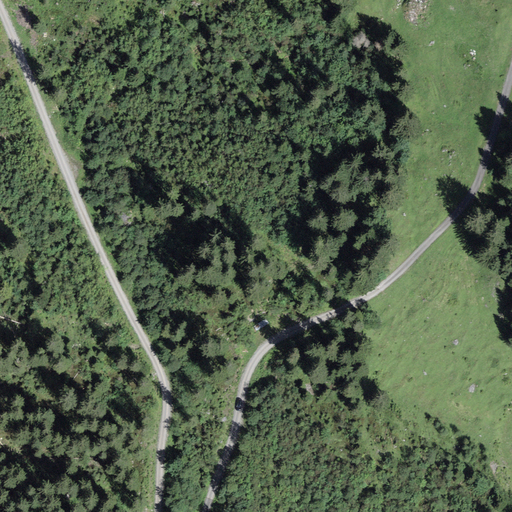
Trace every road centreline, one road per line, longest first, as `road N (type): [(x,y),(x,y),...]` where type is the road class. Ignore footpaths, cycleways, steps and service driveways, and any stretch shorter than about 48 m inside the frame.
road 1 (track): [(511,65),(483,179),(433,238),(363,305),(261,349),(203,511)]
road 2 (track): [(154,511),(163,398),(155,364),(0,26)]
